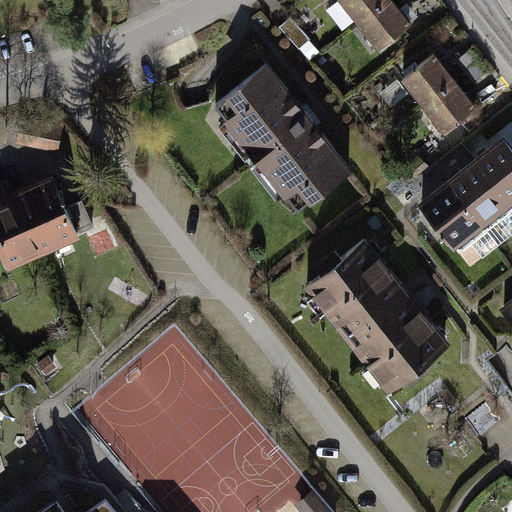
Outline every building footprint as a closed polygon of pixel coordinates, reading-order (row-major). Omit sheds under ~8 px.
[(343,0),(355,15),(375,0),(343,0)] [(394,0),(375,0),(355,15),(377,44),(409,20),(394,0)] [(417,98),(451,74),(431,46),(397,71),(417,98)] [(348,164),(266,55),(210,97),(292,206),(348,164)] [(451,74),(417,98),(439,127),(472,103),(451,74)] [(63,124),(27,119),(23,143),(59,148),(63,124)] [(416,197),(455,245),(511,199),(511,142),(501,129),(416,197)] [(6,173),(0,176),(0,260),(3,268),(79,232),(48,167),(12,185),(6,173)] [(361,235),(304,280),(385,384),(443,340),(361,235)] [(511,294),(499,305),(511,321),(511,294)] [(70,511),(51,487),(16,511),(70,511)] [(333,511),(313,487),(295,502),(303,511),(333,511)] [(108,511),(97,499),(79,511),(108,511)]
